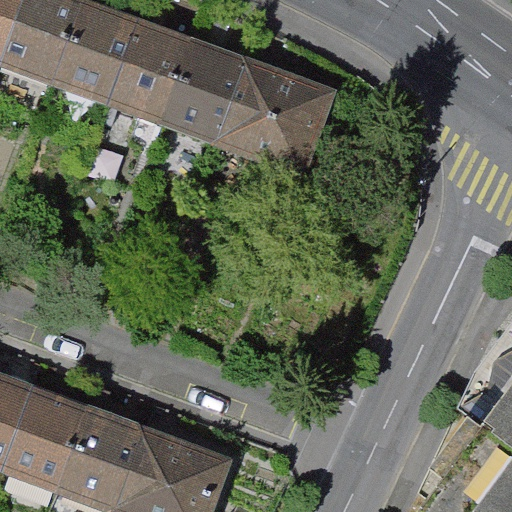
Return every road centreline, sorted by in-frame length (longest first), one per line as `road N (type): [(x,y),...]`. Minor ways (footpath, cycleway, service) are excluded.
road 1 (tertiary): [(511,175),(351,511)]
road 2 (secondary): [(511,78),(395,0)]
